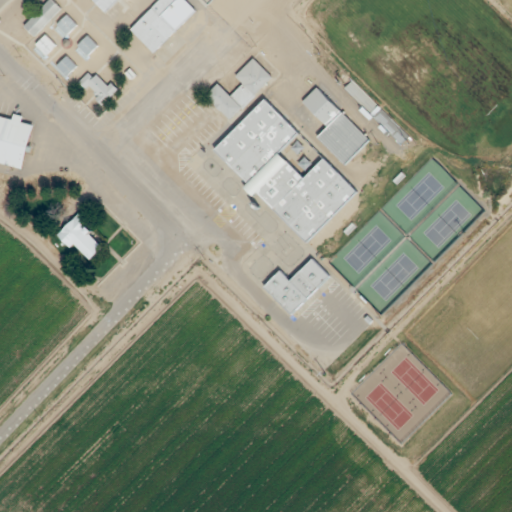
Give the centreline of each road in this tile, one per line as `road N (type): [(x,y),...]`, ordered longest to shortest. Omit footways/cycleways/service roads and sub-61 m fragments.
road 1 (residential): [(0,438),(183,247)]
road 2 (residential): [(183,247),(0,59)]
road 3 (residential): [(97,162),(265,0)]
